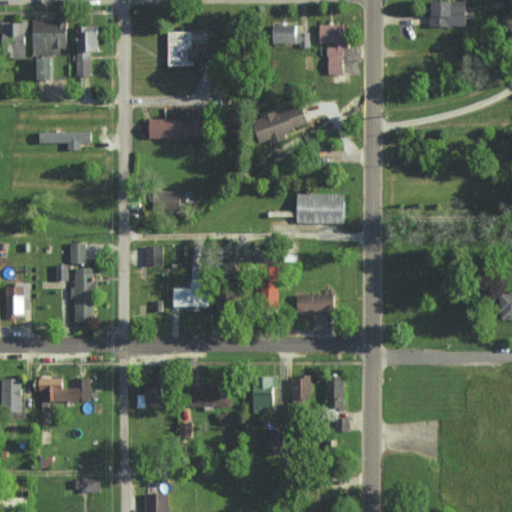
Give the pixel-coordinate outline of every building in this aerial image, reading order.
[(430,25),(469,25),(468,0),(436,0),(436,14),(430,14),(430,25)] [(33,19),(34,51),(70,50),(69,18),(33,19)] [(2,21),(3,39),(29,39),(29,21),(2,21)] [(344,73),(345,47),(349,47),(349,23),(320,23),(320,43),(329,43),(329,73),(344,73)] [(76,25),(77,75),(92,74),(92,52),(102,52),(101,24),(76,25)] [(310,32),(298,32),(298,24),(276,25),(277,43),(301,42),(301,47),(310,47),(310,32)] [(170,65),(196,65),(197,60),(222,61),(222,43),(194,43),(194,30),(170,30),(170,65)] [(55,56),(36,56),(37,78),(55,77),(55,56)] [(281,132),(310,124),(305,104),(254,117),(260,142),(272,139),(273,144),(283,141),(281,132)] [(152,137),(203,136),(203,119),(152,120),(152,137)] [(69,141),(69,149),(82,148),(82,141),(93,141),(92,130),(40,131),(40,142),(69,141)] [(188,206),(186,190),(165,192),(166,208),(188,206)] [(347,193),(299,192),(298,222),(346,223),(347,193)] [(71,262),(88,262),(87,243),(71,243),(71,262)] [(147,263),(163,263),(163,244),(147,244),(147,263)] [(276,265),(276,251),(254,250),(254,264),(276,265)] [(76,297),(76,321),(97,320),(96,266),(76,267),(76,286),(70,287),(71,298),(76,297)] [(192,287),(175,287),(174,305),(210,306),(211,279),(193,278),(192,287)] [(25,285),(6,285),(7,313),(26,313),(25,285)] [(511,317),(511,292),(503,292),(502,317),(511,317)] [(336,293),(299,293),(299,312),(337,312),(336,293)] [(293,398),(312,399),(313,376),(294,376),(293,398)] [(91,377),(74,377),(74,387),(66,387),(66,377),(42,377),(42,381),(35,382),(35,391),(40,390),(40,400),(92,399),(91,377)] [(24,378),(4,378),(4,411),(23,411),(24,378)] [(255,412),(266,412),(267,407),(277,407),(278,379),(256,378),(255,412)] [(326,379),(325,405),(346,406),(347,379),(326,379)] [(138,407),(147,406),(147,402),(162,402),(161,381),(147,382),(147,393),(138,394),(138,407)] [(232,406),(232,385),(194,384),(194,405),(232,406)] [(264,452),(282,452),(283,428),(265,428),(264,452)] [(81,491),(102,491),(102,477),(82,476),(81,491)] [(146,511),(169,511),(170,493),(146,492),(146,511)]
